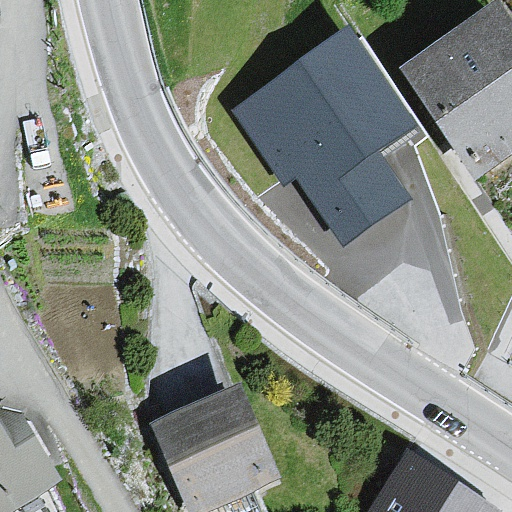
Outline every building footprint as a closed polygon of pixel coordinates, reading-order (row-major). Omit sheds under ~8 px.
[(8,0),(0,0),(0,29),(12,28),(8,0)] [(410,69),(470,162),(511,135),(511,19),(505,8),(410,69)] [(348,27),(239,107),(286,170),(303,158),(348,219),(396,184),(374,153),(417,121),(348,27)] [(0,511),(28,511),(72,492),(43,430),(19,442),(0,402),(0,511)] [(263,402),(167,437),(194,511),(230,511),(295,489),(263,402)] [(489,511),(420,463),(385,511),(489,511)]
